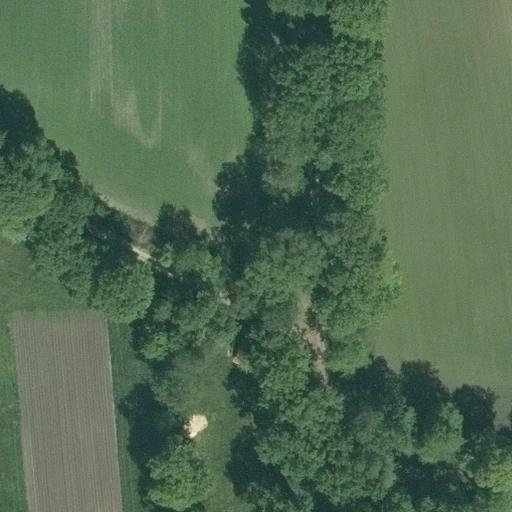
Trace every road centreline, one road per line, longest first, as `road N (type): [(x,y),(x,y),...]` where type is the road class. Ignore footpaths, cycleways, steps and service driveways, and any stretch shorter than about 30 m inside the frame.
road 1 (track): [(328,511),(309,0)]
road 2 (track): [(0,173),(177,275),(316,335)]
